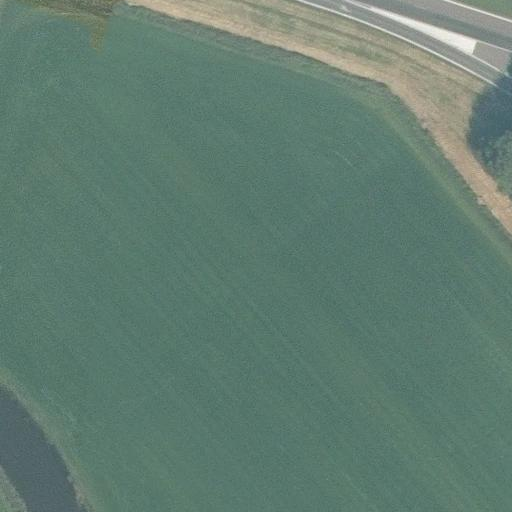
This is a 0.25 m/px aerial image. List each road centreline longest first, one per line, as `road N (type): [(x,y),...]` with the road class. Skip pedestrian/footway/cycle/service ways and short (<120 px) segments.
road 1 (motorway): [(362,0),(511,88)]
road 2 (motorway): [(391,0),(511,39)]
